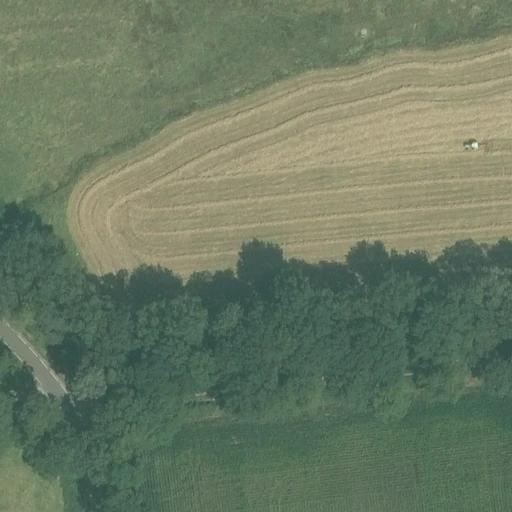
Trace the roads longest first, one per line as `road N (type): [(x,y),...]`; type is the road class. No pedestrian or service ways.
road 1 (track): [(84,411),(511,348)]
road 2 (unclassified): [(97,511),(84,411),(0,323)]
